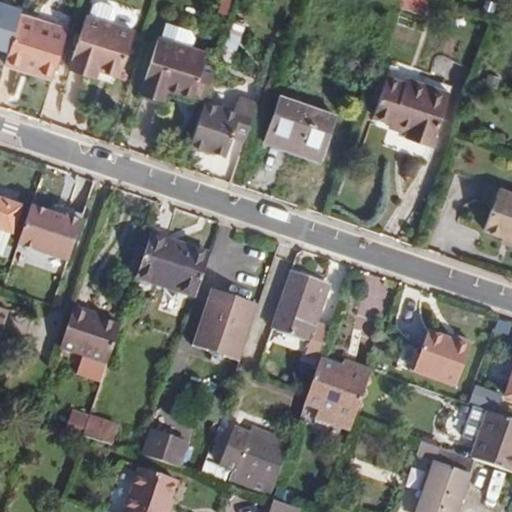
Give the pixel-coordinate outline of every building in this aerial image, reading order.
[(397,0),(395,6),(419,14),(423,0),(397,0)] [(85,16),(69,69),(90,75),(92,68),(99,70),(120,77),(134,32),(112,25),(116,12),(113,7),(99,2),(94,5),(90,18),(85,16)] [(24,63),(55,72),(68,30),(19,16),(5,65),(22,70),(24,63)] [(191,31),(166,23),(160,40),(191,50),(195,39),(191,31)] [(167,92),(193,101),(194,98),(204,102),(214,71),(203,68),(207,55),(191,50),(160,40),(159,40),(141,96),(164,104),(167,92)] [(55,72),(24,63),(22,70),(53,79),(55,72)] [(0,97),(13,102),(22,71),(6,66),(0,86),(0,97)] [(99,70),(92,68),(90,75),(97,78),(99,70)] [(386,79),(380,77),(372,101),(378,103),(386,79)] [(389,126),(407,133),(405,137),(432,146),(450,93),(427,85),(425,90),(404,83),(386,77),(386,79),(378,103),(373,117),(391,122),(389,126)] [(427,85),(406,78),(404,83),(425,90),(427,85)] [(228,153),(234,134),(246,137),(257,103),(238,97),(234,111),(204,102),(189,146),(206,151),(207,147),(209,143),(214,145),(213,148),(228,153)] [(265,138),(320,157),(333,118),(279,99),(265,138)] [(483,231),(502,238),(500,243),(511,247),(511,194),(498,190),(483,231)] [(0,243),(7,246),(20,208),(0,201),(0,243)] [(196,297),(210,257),(166,242),(168,237),(152,231),(137,277),(196,297)] [(48,292),(65,242),(45,235),(28,285),(48,292)] [(311,324),(324,284),(291,274),(272,331),(310,343),(305,356),(320,361),(331,331),(315,326),(311,324)] [(329,286),(324,284),(311,324),(315,326),(329,286)] [(48,292),(28,285),(24,294),(45,302),(48,292)] [(252,305),(216,293),(213,300),(250,313),(252,305)] [(239,363),(255,315),(250,313),(213,300),(208,298),(191,347),(207,353),(209,345),(225,351),(222,358),(239,363)] [(107,364),(120,326),(88,315),(89,312),(74,307),(60,348),(107,364)] [(453,342),(428,333),(413,373),(456,389),(471,345),(455,339),(453,342)] [(225,351),(209,345),(207,353),(222,358),(225,351)] [(350,431),(371,372),(371,371),(351,364),(349,370),(342,368),(320,361),(305,405),(320,410),(334,414),(331,424),(350,431)] [(351,364),(345,362),(342,368),(349,370),(351,364)] [(334,414),(320,410),(316,424),(329,428),(331,424),(334,414)] [(511,421),(487,413),(471,460),(475,461),(511,474),(511,421)] [(112,446),(118,425),(90,415),(83,436),(112,446)] [(288,448),(255,435),(235,426),(218,468),(233,474),(230,480),(270,496),(288,448)] [(290,441),(257,429),(255,435),(288,448),(290,441)] [(175,468),(184,443),(150,431),(141,456),(175,468)] [(457,511),(475,461),(471,460),(421,442),(416,456),(433,462),(415,511),(457,511)] [(227,475),(203,467),(200,476),(223,484),(227,475)] [(124,511),(168,511),(169,511),(166,510),(176,482),(138,469),(124,511)] [(300,511),(301,510),(272,501),(269,511),(273,511),(300,511)]
